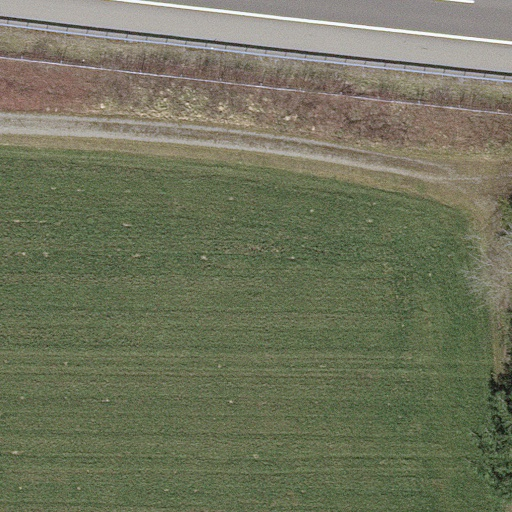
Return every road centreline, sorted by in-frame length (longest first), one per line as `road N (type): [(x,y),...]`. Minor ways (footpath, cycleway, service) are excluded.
road 1 (track): [(0,132),(221,143),(507,183)]
road 2 (track): [(511,303),(507,183)]
